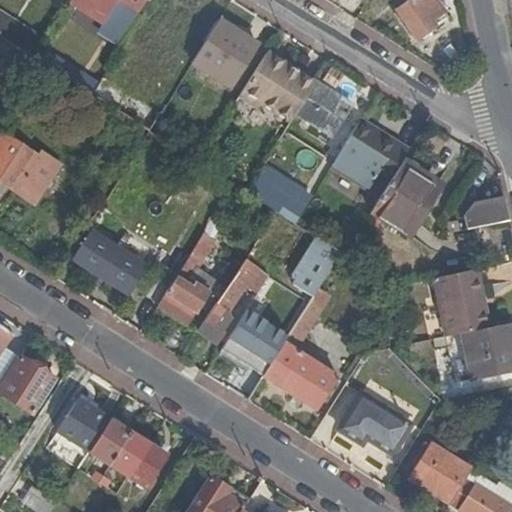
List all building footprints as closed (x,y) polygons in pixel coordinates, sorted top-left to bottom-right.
[(116,0),(67,0),(62,8),(98,31),(96,35),(113,46),(130,17),(113,6),(116,0)] [(180,0),(153,0),(141,20),(143,21),(167,36),(176,42),(181,34),(186,37),(175,54),(188,63),(215,21),(180,0)] [(410,38),(440,19),(426,0),(407,0),(392,9),(410,38)] [(0,21),(0,40),(4,43),(13,30),(0,21)] [(143,21),(137,30),(161,46),(167,36),(143,21)] [(248,42),(215,21),(188,63),(188,64),(221,84),(248,42)] [(13,30),(4,43),(18,52),(30,59),(34,52),(38,46),(13,30)] [(18,52),(12,61),(23,69),(30,59),(18,52)] [(30,59),(58,77),(86,96),(91,89),(66,72),(34,52),(30,59)] [(298,76),(263,54),(234,99),(252,110),(255,105),(273,116),(298,76)] [(312,85),(298,76),(273,116),(287,125),(291,118),(310,89),(312,85)] [(91,89),(86,96),(144,133),(154,117),(97,80),(91,89)] [(343,109),(310,89),(291,118),(324,138),(343,109)] [(355,122),(351,127),(373,142),(377,136),(355,122)] [(351,127),(327,167),(375,198),(395,166),(403,153),(377,136),(373,142),(351,127)] [(0,138),(0,187),(29,206),(55,166),(37,155),(33,159),(0,138)] [(188,160),(180,173),(222,200),(230,187),(229,187),(194,164),(188,160)] [(395,166),(375,198),(365,215),(403,238),(411,225),(414,226),(423,212),(421,210),(430,195),(415,185),(418,181),(395,166)] [(302,206),(289,198),(277,218),(290,226),(302,206)] [(355,232),(337,222),(323,247),(335,255),(338,257),(339,257),(355,232)] [(87,234),(69,261),(108,286),(125,259),(87,234)] [(211,244),(199,237),(153,312),(171,323),(180,309),(193,317),(206,297),(187,284),(211,244)] [(259,285),(244,311),(285,337),(301,311),(310,297),(331,263),(335,255),(323,247),(312,241),(289,279),(280,274),(270,291),(259,285)] [(261,260),(248,251),(214,302),(212,306),(226,314),(261,260)] [(338,257),(335,255),(331,263),(336,266),(341,259),(339,257),(338,257)] [(141,269),(125,259),(108,286),(125,297),(141,269)] [(472,271),(430,280),(442,340),(454,338),(478,333),(472,305),(479,304),(472,271)] [(391,288),(391,290),(389,301),(403,298),(400,286),(391,288)] [(321,304),(310,297),(301,311),(312,318),(321,304)] [(479,304),(472,305),(478,333),(484,331),(479,304)] [(193,317),(180,309),(171,323),(184,331),(193,317)] [(301,311),(285,337),(259,380),(312,414),(334,380),(307,363),(315,350),(308,346),(301,348),(296,356),(291,351),(312,318),(301,311)] [(0,349),(9,336),(1,331),(4,327),(0,324),(0,349)] [(463,384),(511,373),(511,357),(506,327),(484,331),(478,333),(454,338),(463,384)] [(238,363),(228,357),(211,384),(221,390),(238,363)] [(51,381),(17,360),(0,386),(0,396),(29,415),(51,381)] [(66,399),(57,393),(43,414),(52,420),(66,399)] [(406,425),(355,393),(331,430),(358,446),(361,440),(387,455),(406,425)] [(73,403),(54,433),(85,453),(104,423),(73,403)] [(126,437),(104,423),(85,453),(107,468),(126,437)] [(145,449),(126,437),(107,468),(126,480),(145,449)] [(0,445),(0,472),(1,473),(13,454),(0,445)] [(160,459),(145,449),(126,480),(141,490),(160,459)] [(426,451),(406,485),(446,510),(467,476),(426,451)] [(81,460),(73,456),(66,467),(73,472),(81,460)] [(493,491),(467,476),(446,510),(448,511),(508,511),(509,511),(507,511),(511,503),(511,498),(495,488),(493,491)] [(228,494),(206,481),(186,511),(239,511),(241,510),(224,500),(228,494)]
